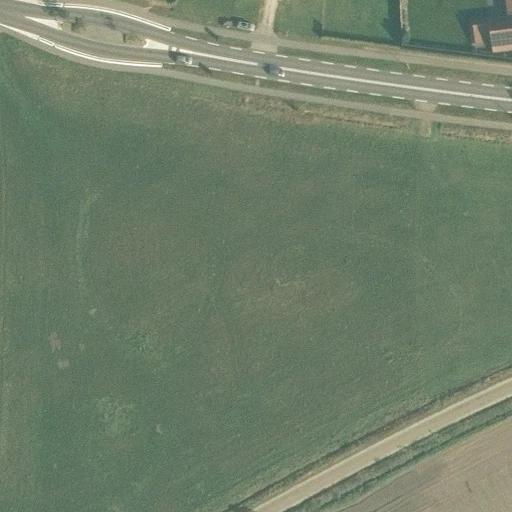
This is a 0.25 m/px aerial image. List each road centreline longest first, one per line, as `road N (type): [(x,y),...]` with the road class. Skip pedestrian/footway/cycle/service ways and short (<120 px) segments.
road 1 (secondary): [(511,101),(183,50)]
road 2 (unclassified): [(266,511),(511,387)]
road 3 (secondary): [(11,11),(96,48),(183,50)]
road 4 (secondary): [(183,50),(107,17),(11,11)]
